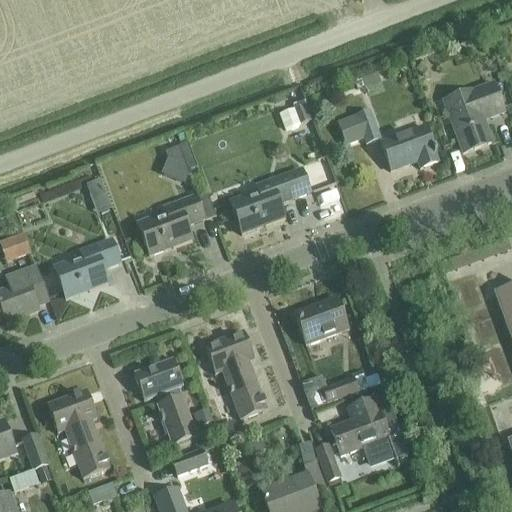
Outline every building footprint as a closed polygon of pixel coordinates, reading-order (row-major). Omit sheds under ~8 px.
[(482,122),(503,115),(492,86),(444,104),(463,156),(491,145),(482,122)] [(300,127),(311,123),(306,107),(278,117),(284,132),(290,135),(296,132),(300,127)] [(369,115),(337,126),(346,149),(363,142),(365,148),(379,143),(369,115)] [(420,172),(437,165),(424,130),(380,147),(390,175),(417,165),(420,172)] [(183,166),(190,171),(195,170),(187,146),(164,154),(167,161),(170,161),(175,162),(179,164),(183,166)] [(329,156),(315,160),(321,180),(334,176),(329,156)] [(278,208),(309,197),(300,173),(255,190),(257,196),(229,207),(241,238),(283,222),(278,208)] [(97,207),(109,206),(107,181),(95,182),(97,207)] [(324,197),(330,217),(348,212),(342,192),(324,197)] [(186,230),(204,223),(195,199),(163,211),(165,217),(136,228),(148,260),(191,244),(186,230)] [(22,235),(0,243),(0,252),(5,265),(30,256),(22,235)] [(102,273),(119,267),(111,243),(79,255),(81,261),(52,272),(64,304),(107,287),(102,273)] [(35,271),(20,277),(1,284),(5,294),(0,295),(0,321),(2,321),(4,326),(37,314),(35,309),(47,304),(35,271)] [(511,349),(511,441),(506,444),(511,460),(511,288),(492,296),(511,349)] [(305,348),(347,333),(335,301),(293,316),(305,348)] [(242,335),(237,337),(204,350),(214,378),(222,376),(240,424),(266,414),(251,373),(247,374),(245,367),(253,364),(242,335)] [(155,408),(170,450),(197,441),(181,398),(180,398),(177,391),(182,389),(172,362),(133,377),(143,405),(155,400),(157,407),(155,408)] [(375,373),(358,380),(322,393),(327,407),(380,387),(375,373)] [(64,434),(82,483),(109,474),(93,433),(91,434),(88,425),(95,423),(85,395),(47,409),(57,437),(64,434)] [(350,425),(330,432),(340,459),(363,450),(370,467),(392,459),(394,464),(396,464),(395,462),(407,458),(389,409),(377,413),(373,402),(353,410),(358,425),(351,427),(350,425)] [(0,425),(0,462),(15,457),(3,425),(0,425)] [(23,443),(34,473),(46,469),(35,439),(23,443)] [(314,453),(326,486),(340,481),(328,448),(314,453)] [(172,465),(177,480),(206,469),(200,454),(172,465)] [(244,465),(232,470),(239,488),(252,484),(244,465)] [(313,496),(324,492),(314,465),(303,469),(306,478),(261,495),(267,511),(318,511),(319,511),(313,496)] [(9,483),(14,497),(38,487),(33,474),(9,483)] [(87,496),(92,509),(116,500),(112,487),(87,496)] [(184,511),(177,492),(154,500),(158,511),(184,511)] [(0,498),(0,511),(13,511),(7,496),(0,498)]
